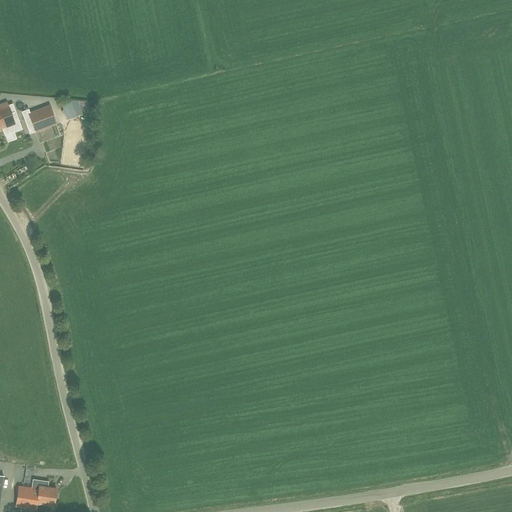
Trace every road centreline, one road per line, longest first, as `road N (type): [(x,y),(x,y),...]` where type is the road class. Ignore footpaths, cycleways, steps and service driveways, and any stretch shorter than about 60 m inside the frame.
road 1 (unclassified): [(93,511),(41,285),(0,197)]
road 2 (tertiary): [(252,511),(388,493)]
road 3 (tertiary): [(388,493),(511,470)]
